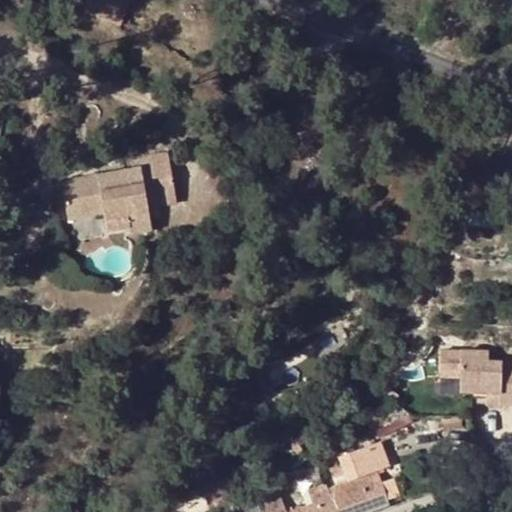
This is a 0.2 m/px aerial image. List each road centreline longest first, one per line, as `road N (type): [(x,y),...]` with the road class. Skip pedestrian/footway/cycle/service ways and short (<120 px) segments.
road 1 (track): [(511,91),(269,0)]
road 2 (unclassified): [(511,489),(392,511)]
